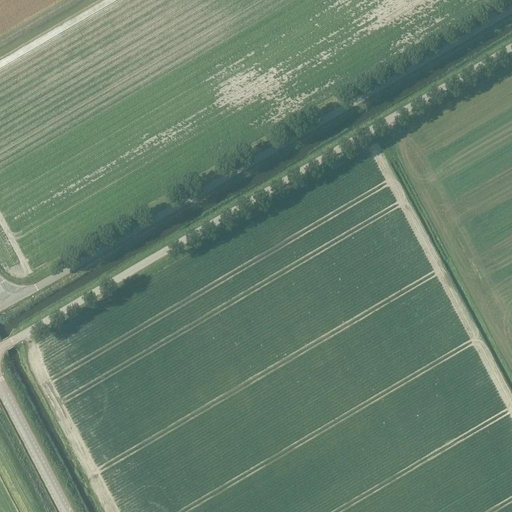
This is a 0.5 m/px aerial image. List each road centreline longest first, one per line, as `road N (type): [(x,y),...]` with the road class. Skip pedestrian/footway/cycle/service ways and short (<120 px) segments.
road 1 (unclassified): [(0,347),(511,49)]
road 2 (unclassified): [(511,11),(7,301)]
road 3 (tertiary): [(65,511),(0,385)]
